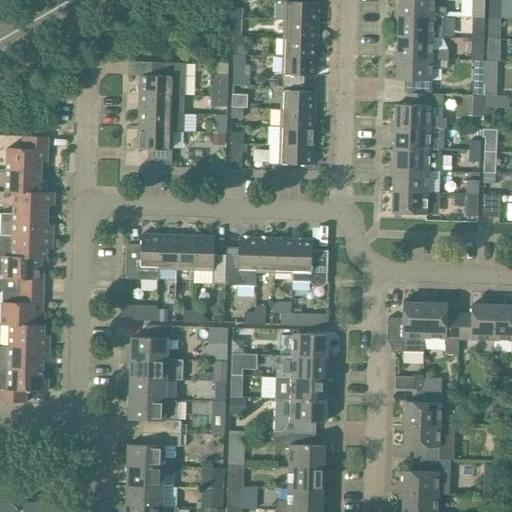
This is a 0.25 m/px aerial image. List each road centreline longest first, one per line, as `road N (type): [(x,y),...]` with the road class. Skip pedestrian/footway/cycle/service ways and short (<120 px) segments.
road 1 (residential): [(338,215),(82,207)]
road 2 (residential): [(369,511),(378,356),(368,328),(370,269)]
road 3 (residential): [(72,425),(82,207)]
road 4 (residential): [(338,215),(347,0)]
road 5 (residential): [(511,277),(370,269)]
road 6 (residential): [(82,207),(86,71)]
